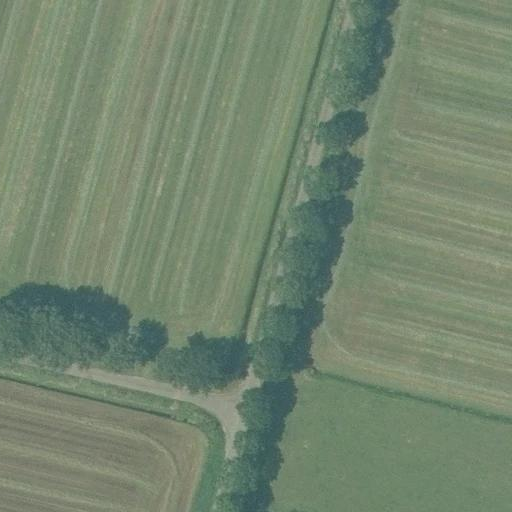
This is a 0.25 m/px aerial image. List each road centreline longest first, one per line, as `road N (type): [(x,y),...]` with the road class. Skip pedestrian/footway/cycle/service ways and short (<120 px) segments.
road 1 (unclassified): [(254,409),(362,0)]
road 2 (unclassified): [(0,350),(254,409)]
